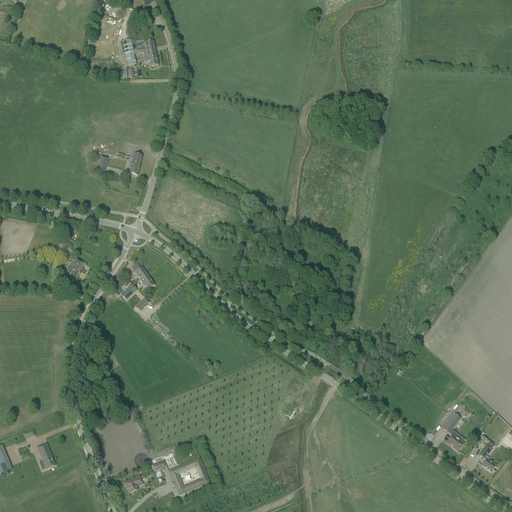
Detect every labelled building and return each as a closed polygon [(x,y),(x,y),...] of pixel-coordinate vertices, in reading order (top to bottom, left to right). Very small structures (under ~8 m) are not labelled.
[(124,41),(120,42),(123,57),(125,57),(126,57),(134,55),(131,43),(133,43),(133,40),(132,40),(131,41),(131,40),(125,41),(124,41)] [(149,62),(150,68),(159,66),(153,42),(141,44),(142,48),(136,50),(137,55),(143,53),(145,63),(149,62)] [(126,57),(125,57),(127,67),(136,65),(134,55),(126,57)] [(129,174),(137,176),(142,156),(134,154),(132,163),(131,163),(130,168),(131,168),(129,174)] [(97,172),(104,173),(108,158),(101,157),(97,172)] [(60,250),(65,254),(68,249),(71,251),(75,246),(66,240),(63,244),(64,244),(60,250)] [(65,275),(73,280),(84,264),(76,258),(65,275)] [(146,286),(148,290),(155,286),(142,267),(140,269),(138,264),(132,268),(144,287),(146,286)] [(132,286),(121,296),(126,301),(131,296),(137,291),(132,286)] [(144,299),(136,308),(140,312),(148,303),(144,299)] [(446,425),(443,429),(447,432),(452,436),(447,444),(458,452),(462,448),(464,445),(463,444),(456,439),(458,435),(454,432),(452,430),(457,423),(461,419),(454,414),(451,418),(446,425)] [(35,436),(33,430),(23,434),(25,440),(35,436)] [(52,457),(46,444),(37,448),(42,461),(43,462),(39,464),(41,468),(45,466),(46,470),(55,466),(51,457),(52,457)] [(482,452),(478,456),(484,460),(485,459),(486,460),(482,466),(491,473),(494,469),(496,466),(488,460),(489,459),(486,456),(491,450),(486,446),(482,452)] [(7,458),(0,460),(0,473),(1,474),(12,470),(7,458)] [(210,484),(199,458),(168,471),(173,483),(172,484),(173,487),(174,487),(178,497),(210,484)] [(164,460),(152,465),(155,472),(167,468),(164,460)] [(124,483),(126,487),(127,487),(130,494),(135,492),(134,491),(138,489),(136,484),(143,482),(141,477),(135,479),(124,483)]
